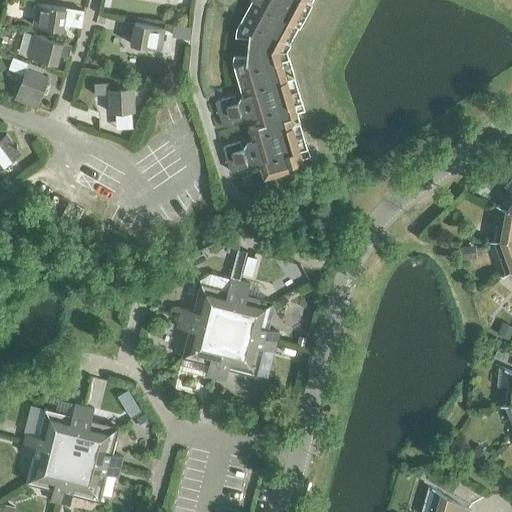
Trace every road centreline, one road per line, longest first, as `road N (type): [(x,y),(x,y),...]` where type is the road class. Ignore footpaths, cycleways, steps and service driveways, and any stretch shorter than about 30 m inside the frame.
road 1 (residential): [(511,117),(385,212),(350,263)]
road 2 (residential): [(350,263),(297,450)]
road 3 (residential): [(0,109),(54,130),(91,0)]
road 4 (unclassified): [(230,185),(192,76),(200,0)]
road 5 (residential): [(176,427),(297,450)]
